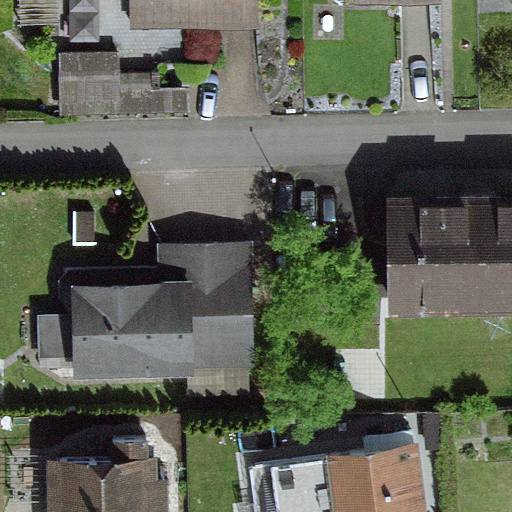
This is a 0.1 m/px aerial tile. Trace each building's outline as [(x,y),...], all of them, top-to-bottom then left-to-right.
[(251,0),(186,0),(187,20),(190,20),(190,17),(249,16),(249,19),(252,19),(251,0)] [(64,101),(64,112),(134,111),(134,85),(100,86),(99,50),(42,52),(44,101),(64,101)] [(511,198),(384,200),(385,300),(511,298),(511,198)] [(60,295),(70,304),(72,366),(78,370),(92,370),(96,366),(186,363),(185,325),(211,325),(212,363),(246,362),(243,242),(157,244),(157,281),(90,282),(80,273),(66,273),(60,280),(60,295)] [(414,511),(405,444),(391,445),(390,433),(377,435),(379,447),(324,454),(325,462),(299,466),(305,511),(414,511)] [(52,511),(157,511),(157,479),(142,479),(141,436),(108,437),(108,457),(52,459),(52,511)]
